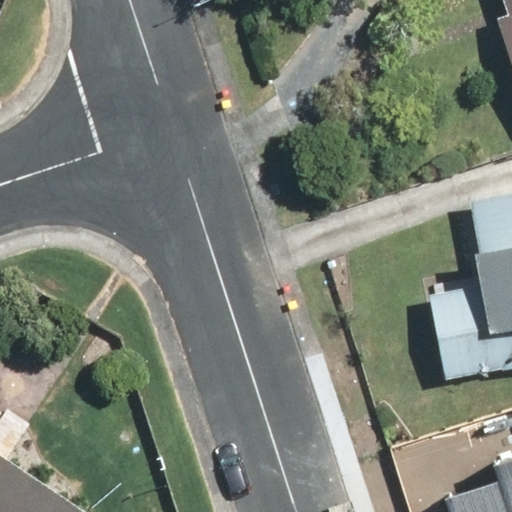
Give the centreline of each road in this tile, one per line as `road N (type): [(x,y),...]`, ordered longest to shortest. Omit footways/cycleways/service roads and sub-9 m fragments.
road 1 (residential): [(172,133),(296,511)]
road 2 (residential): [(0,187),(172,133)]
road 3 (residential): [(128,0),(172,133)]
